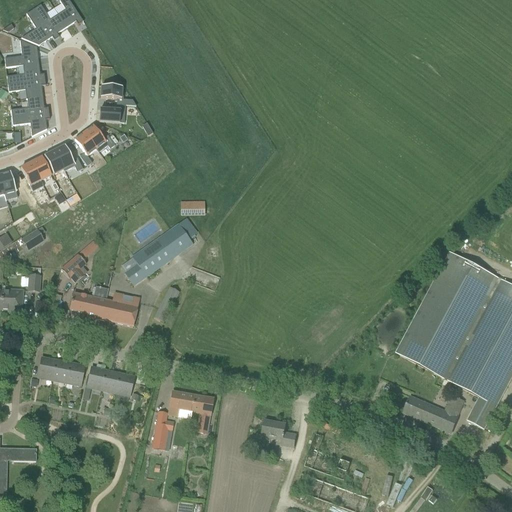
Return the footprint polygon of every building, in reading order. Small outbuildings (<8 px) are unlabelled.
[(57,0),(61,5),(53,10),(57,16),(66,29),(75,23),(77,27),(82,23),(66,0),(57,0)] [(40,7),(33,11),(51,39),(53,42),(59,39),(56,36),(66,29),(57,16),(49,21),(40,7)] [(21,40),(20,40),(38,48),(51,39),(33,11),(26,16),(35,30),(21,40)] [(10,26),(2,32),(7,34),(13,30),(10,26)] [(21,58),(4,60),(5,70),(22,68),(22,67),(38,65),(36,50),(19,42),(19,43),(21,58)] [(17,77),(6,78),(7,86),(44,82),(43,76),(39,77),(38,65),(22,67),(22,68),(16,69),(17,77)] [(44,82),(7,86),(8,94),(24,92),(25,101),(26,101),(42,99),(41,88),(45,87),(44,82)] [(100,99),(100,100),(116,101),(116,107),(125,107),(136,108),(132,102),(122,101),(123,89),(100,88),(100,89),(101,89),(100,99)] [(27,110),(10,112),(11,120),(48,115),(47,110),(43,110),(42,99),(26,101),(27,110)] [(99,111),(98,123),(124,125),(125,107),(116,107),(115,112),(99,111)] [(48,115),(11,120),(12,128),(29,126),(31,139),(46,131),(45,122),(49,121),(48,115)] [(93,128),(83,135),(96,151),(95,152),(98,155),(107,148),(109,151),(114,147),(107,137),(102,141),(93,128)] [(75,141),(74,142),(84,155),(79,158),(86,168),(92,164),(87,158),(95,152),(96,151),(83,135),(80,138),(79,137),(74,140),(75,141)] [(123,136),(119,139),(123,145),(127,141),(123,136)] [(58,151),(54,153),(63,172),(63,174),(74,168),(76,174),(82,171),(77,160),(71,162),(64,148),(63,148),(63,147),(57,150),(58,151)] [(44,158),(43,158),(53,177),(63,172),(54,153),(44,158)] [(41,159),(31,165),(40,183),(50,178),(41,159)] [(31,165),(20,170),(32,194),(43,188),(40,183),(31,165)] [(9,174),(0,176),(0,183),(4,197),(3,197),(5,203),(17,199),(9,174)] [(59,195),(54,199),(58,206),(64,202),(59,195)] [(205,216),(204,204),(185,203),(185,204),(181,204),(181,205),(180,217),(189,217),(189,218),(204,217),(205,216)] [(126,273),(124,274),(134,288),(146,279),(193,246),(189,239),(196,234),(186,219),(179,225),(131,258),(132,259),(137,266),(126,273)] [(36,232),(20,241),(27,251),(42,242),(36,232)] [(6,236),(0,239),(0,242),(2,245),(4,249),(11,244),(6,236)] [(87,248),(92,253),(97,248),(92,243),(87,248)] [(450,254),(396,355),(447,382),(500,281),(450,254)] [(77,256),(60,271),(69,281),(70,279),(75,285),(85,277),(80,271),(86,266),(77,256)] [(40,278),(29,277),(28,293),(39,294),(40,278)] [(511,287),(500,281),(447,382),(479,399),(467,422),(484,432),(511,378),(511,287)] [(163,324),(168,315),(179,294),(169,289),(153,319),(163,324)] [(22,292),(2,291),(0,312),(7,312),(7,314),(21,315),(21,305),(22,292)] [(102,316),(101,322),(132,329),(139,299),(132,297),(131,303),(121,301),(122,295),(114,293),(112,304),(105,302),(102,316)] [(86,318),(101,322),(105,302),(73,295),(69,311),(87,315),(86,318)] [(52,382),(55,362),(41,360),(39,369),(37,379),(52,382)] [(55,362),(52,382),(66,385),(69,365),(62,364),(58,363),(55,362)] [(72,366),(69,365),(66,385),(80,388),(82,378),(84,368),(76,366),(76,367),(72,366)] [(101,392),(105,373),(91,369),(88,379),(86,389),(101,392)] [(107,373),(105,373),(101,392),(115,395),(119,376),(111,374),(107,374),(107,373)] [(121,376),(119,376),(115,395),(129,399),(131,389),(133,379),(125,377),(125,378),(121,377),(121,376)] [(192,414),(194,398),(193,398),(173,395),(173,394),(172,394),(170,404),(168,416),(177,418),(179,411),(192,414)] [(444,413),(437,410),(411,398),(407,406),(403,415),(421,423),(422,423),(450,435),(450,436),(451,436),(458,419),(458,418),(465,403),(451,397),(444,413)] [(194,398),(192,414),(200,415),(196,434),(206,436),(212,401),(211,401),(195,398),(194,398)] [(158,414),(156,429),(168,431),(172,432),(173,423),(165,422),(166,415),(158,414)] [(265,423),(263,432),(262,437),(282,441),(281,447),(293,449),(296,437),(284,435),(285,426),(276,425),(276,426),(265,424),(265,423)] [(155,431),(152,450),(164,452),(168,431),(156,429),(155,431)] [(310,450),(303,468),(305,469),(343,483),(347,474),(350,465),(350,464),(341,461),(343,454),(345,449),(346,447),(323,438),(315,435),(312,445),(310,450)] [(0,502),(6,503),(7,463),(36,464),(36,451),(0,450),(0,502)] [(390,493),(395,473),(388,472),(383,491),(390,493)] [(341,490),(301,475),(295,492),(350,511),(364,511),(369,499),(341,490)] [(393,509),(403,487),(397,484),(387,506),(393,509)]
